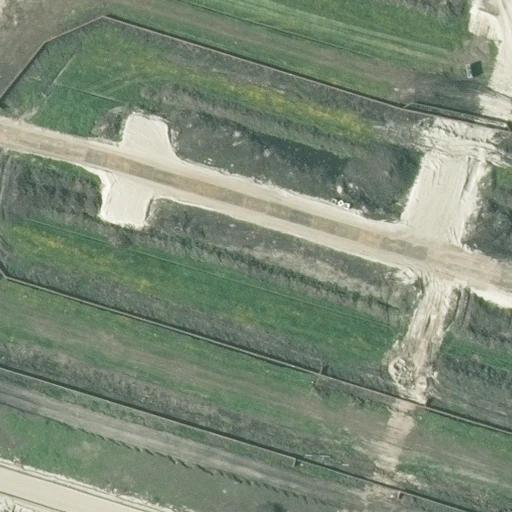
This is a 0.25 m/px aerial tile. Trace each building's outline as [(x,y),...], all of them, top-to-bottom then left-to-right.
[(87,70),(80,94),(95,98),(90,115),(124,125),(132,101),(159,109),(174,59),(152,52),(149,62),(134,57),(131,67),(107,59),(102,75),(87,70)] [(183,98),(172,132),(209,144),(210,140),(227,145),(231,132),(239,134),(238,136),(268,145),(277,115),(247,105),(247,106),(206,93),(203,104),(183,98)] [(85,203),(54,194),(48,210),(44,209),(39,225),(43,226),(39,241),(68,250),(65,259),(62,259),(57,275),(91,285),(105,241),(81,234),(85,222),(80,220),(85,203)] [(156,224),(145,260),(174,268),(170,285),(194,293),(197,284),(218,291),(228,260),(206,253),(210,241),(189,235),(191,229),(189,228),(187,234),(180,232),(181,226),(179,225),(177,231),(156,224)] [(255,255),(244,289),(294,305),(291,312),(310,318),(321,284),(302,278),(304,270),(255,255)] [(474,318),(462,354),(474,358),(470,371),(496,379),(497,376),(507,379),(511,364),(511,349),(506,348),(511,330),(474,318)] [(7,422),(1,442),(36,453),(41,438),(64,445),(72,417),(50,410),(51,406),(20,396),(12,424),(7,422)] [(108,439),(97,472),(147,488),(153,470),(167,474),(175,447),(161,443),(158,454),(108,439)] [(196,462),(188,489),(200,493),(198,500),(213,504),(211,509),(215,510),(216,509),(225,511),(246,511),(254,489),(225,480),(228,472),(196,462)]
